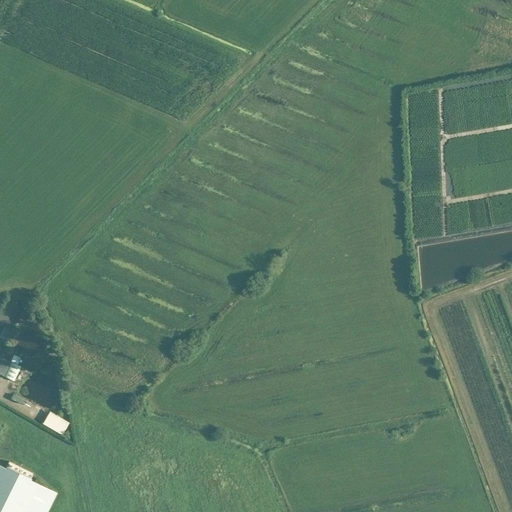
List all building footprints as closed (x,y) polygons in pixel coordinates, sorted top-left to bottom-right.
[(6,299),(0,310),(0,321),(10,302),(6,299)] [(10,302),(0,321),(0,323),(9,328),(20,307),(10,302)] [(20,307),(9,328),(13,330),(25,309),(20,307)] [(6,327),(1,338),(8,342),(13,331),(6,327)] [(0,375),(4,378),(11,364),(0,359),(0,375)] [(12,363),(5,378),(14,382),(21,368),(12,363)] [(26,406),(28,401),(17,397),(15,402),(26,406)] [(47,426),(67,437),(74,424),(54,413),(47,426)] [(0,465),(0,511),(47,511),(57,493),(30,480),(31,478),(6,466),(5,468),(0,465)]
